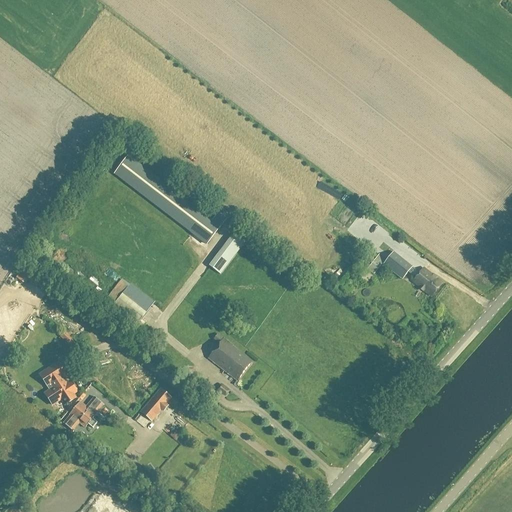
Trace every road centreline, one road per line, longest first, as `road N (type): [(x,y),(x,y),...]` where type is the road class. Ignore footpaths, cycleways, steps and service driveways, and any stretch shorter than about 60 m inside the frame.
road 1 (unclassified): [(318,511),(511,296)]
road 2 (unknown): [(343,484),(235,391)]
